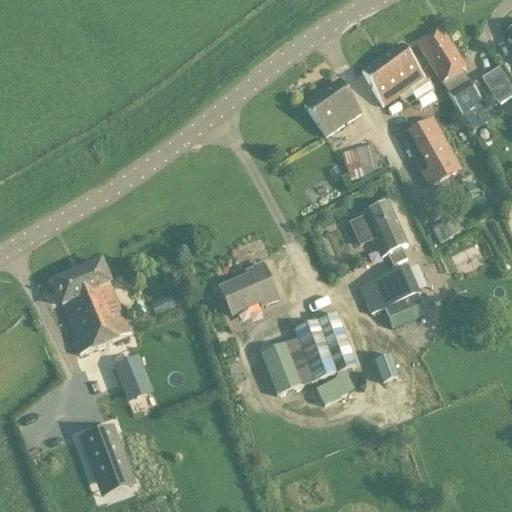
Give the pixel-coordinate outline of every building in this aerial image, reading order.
[(440,31),(414,47),(440,86),(441,85),(447,96),(456,113),(462,121),(482,109),(476,100),(477,100),(462,73),(464,71),(440,31)] [(400,104),(411,97),(415,104),(431,95),(422,80),(400,48),(360,75),(381,109),(396,99),(400,104)] [(359,116),(337,84),(302,108),(324,140),(359,116)] [(412,126),(437,112),(429,98),(404,113),(412,126)] [(430,189),(460,172),(432,121),(402,137),(430,189)] [(348,181),(349,181),(350,185),(380,175),(372,147),(341,157),(348,181)] [(400,251),(406,249),(387,206),(364,217),(365,218),(349,226),(359,249),(372,243),(379,261),(386,257),(392,269),(406,263),(400,251)] [(99,265),(50,285),(79,357),(127,338),(99,265)] [(406,268),(357,290),(369,319),(382,313),(390,333),(425,319),(415,298),(418,297),(406,268)] [(276,303),(262,269),(245,276),(246,278),(218,292),(230,319),(258,306),(260,310),(276,303)] [(355,367),(337,317),(316,325),(293,333),(296,343),(286,346),(258,356),(276,399),(302,389),(314,385),(313,383),(333,375),(355,367)] [(124,402),(149,392),(136,359),(135,360),(132,349),(110,357),(115,368),(111,369),(124,402)] [(398,380),(389,357),(373,363),(382,386),(398,380)] [(354,393),(345,377),(315,393),(324,410),(354,393)] [(82,439),(99,485),(127,475),(110,428),(82,439)]
